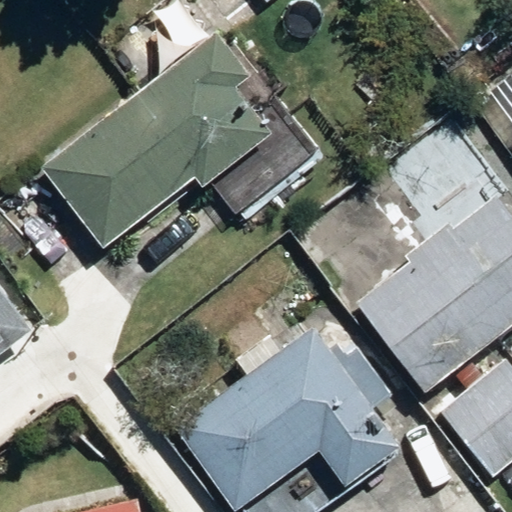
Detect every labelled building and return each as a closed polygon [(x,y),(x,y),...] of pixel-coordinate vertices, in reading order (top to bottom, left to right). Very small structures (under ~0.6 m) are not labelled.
[(40,174),(101,252),(190,183),(200,195),(268,140),(230,93),(246,80),(213,38),(40,174)] [(288,235),(311,268),(362,233),(339,200),(288,235)] [(352,308),(423,401),(511,333),(511,229),(492,203),(451,233),(446,227),(402,262),(406,268),(352,308)] [(189,263),(126,317),(149,344),(212,291),(189,263)] [(0,352),(29,331),(0,292),(0,352)] [(229,511),(241,511),(314,460),(339,496),(396,455),(311,333),(172,432),(229,511)] [(491,483),(511,467),(511,380),(501,367),(438,415),(491,483)] [(367,409),(385,396),(367,369),(347,382),(367,409)] [(58,511),(154,511),(148,488),(58,511)]
